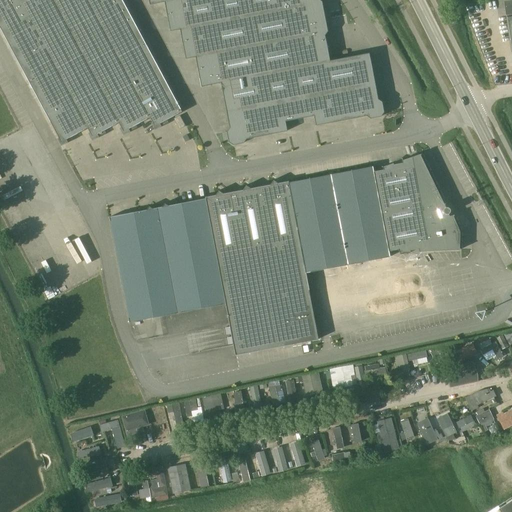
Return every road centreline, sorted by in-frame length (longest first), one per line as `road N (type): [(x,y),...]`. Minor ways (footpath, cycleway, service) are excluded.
road 1 (unclassified): [(81,200),(102,243),(120,321),(154,388),(485,323),(499,317),(502,287)]
road 2 (unclassified): [(227,172),(135,0)]
road 3 (unclassified): [(227,172),(415,132)]
road 4 (unclassified): [(502,287),(426,129)]
road 5 (unclassified): [(0,48),(81,200)]
road 6 (unclassified): [(415,132),(404,87),(349,0)]
road 7 (unclassified): [(81,200),(227,172)]
road 8 (secondary): [(471,110),(417,0)]
